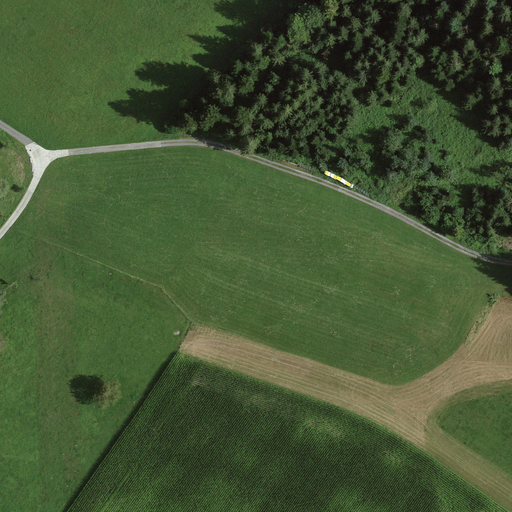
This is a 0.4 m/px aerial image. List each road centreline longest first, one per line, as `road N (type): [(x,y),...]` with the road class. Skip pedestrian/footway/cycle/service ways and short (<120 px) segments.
road 1 (track): [(39,159),(205,138),(296,158),(491,260),(511,263)]
road 2 (unclassified): [(0,123),(39,159),(25,201),(0,234)]
